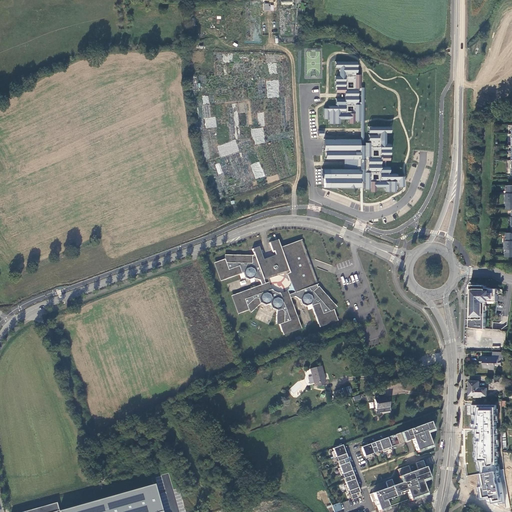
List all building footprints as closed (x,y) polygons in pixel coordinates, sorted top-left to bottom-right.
[(362,87),(359,61),(336,62),(335,93),(335,107),(323,107),(323,119),(328,119),(329,124),(339,125),(362,125),(362,87)] [(216,73),(216,93),(226,93),(226,83),(221,83),(221,73),(216,73)] [(392,127),(367,126),(367,140),(324,138),(324,189),(361,189),(404,190),(405,177),(392,175),(392,127)] [(271,309),(276,311),(276,322),(278,323),(282,332),(283,331),(284,333),(299,327),(298,326),(300,325),(290,298),(295,296),(299,299),(301,305),(306,307),(311,305),(318,324),(320,323),(320,325),(335,319),(335,318),(336,317),(333,308),(335,305),(318,286),(317,287),(309,266),(306,267),(304,261),(307,260),(300,240),(280,247),(277,240),(269,243),(272,251),(274,251),(276,256),(264,261),(258,247),(252,249),(254,255),(252,256),(226,255),(226,258),(217,262),(217,263),(216,264),(221,279),(223,279),(223,280),(242,273),(244,278),(249,280),(254,279),(260,280),(261,285),(234,295),(235,296),(233,297),(239,312),(240,311),(241,313),(250,309),(252,311),(260,304),(265,306),(270,305),(271,309)] [(470,324),(470,327),(486,329),(486,301),(498,301),(498,288),(490,288),(490,287),(486,287),(486,285),(484,285),(472,285),(472,293),(473,293),(473,297),(471,297),(470,301),(470,304),(472,304),(471,312),(470,312),(470,320),(471,320),(471,324),(470,324)] [(504,358),(504,352),(493,351),(492,357),(488,357),(488,356),(481,356),(481,359),(481,362),(484,363),(484,368),(489,368),(489,370),(494,370),(494,365),(495,363),(502,363),(502,358),(504,358)] [(321,366),(310,369),(314,384),(316,383),(317,387),(326,384),(325,381),(323,375),(321,366)] [(479,381),(470,380),(469,389),(469,396),(486,396),(487,389),(479,389),(479,381)] [(388,397),(374,400),(376,413),(390,411),(389,405),(388,397)] [(500,505),(505,504),(497,463),(497,405),(474,405),(476,462),(478,462),(482,486),(480,487),(483,499),(491,498),(492,503),(499,502),(500,505)] [(429,421),(386,437),(390,446),(411,439),(416,450),(430,445),(425,431),(432,429),(431,426),(429,421)] [(390,446),(386,437),(383,438),(384,439),(378,442),(377,440),(381,450),(381,452),(388,450),(387,448),(390,446)] [(381,450),(377,440),(368,444),(372,453),(381,450)] [(372,453),(368,444),(366,445),(366,446),(360,448),(364,458),(371,456),(370,454),(372,453)] [(332,451),(330,452),(332,458),(335,457),(344,454),(344,453),(343,454),(341,448),(342,448),(341,445),(331,448),(332,451)] [(347,462),(344,454),(335,457),(338,466),(347,462)] [(393,485),(390,486),(394,496),(398,495),(398,493),(406,490),(407,493),(409,499),(426,493),(422,482),(421,480),(429,477),(426,469),(422,460),(415,463),(417,469),(410,472),(407,465),(397,469),(399,476),(401,482),(399,483),(393,485)] [(348,465),(347,462),(338,466),(339,468),(336,469),(339,475),(341,474),(351,470),(350,470),(349,471),(347,465),(348,465)] [(351,470),(341,474),(344,482),(354,479),(351,470)] [(354,479),(344,482),(345,485),(343,486),(345,492),(347,491),(357,487),(355,488),(353,482),(355,482),(354,479)] [(390,486),(393,485),(391,479),(385,481),(387,488),(369,494),(372,502),(375,501),(378,510),(387,507),(385,500),(394,496),(390,486)] [(357,487),(347,491),(350,500),(360,496),(357,487)] [(426,493),(409,499),(410,501),(426,495),(426,493)] [(56,511),(58,511),(56,503),(24,511),(56,511)] [(338,503),(331,505),(333,511),(341,510),(338,503)]
